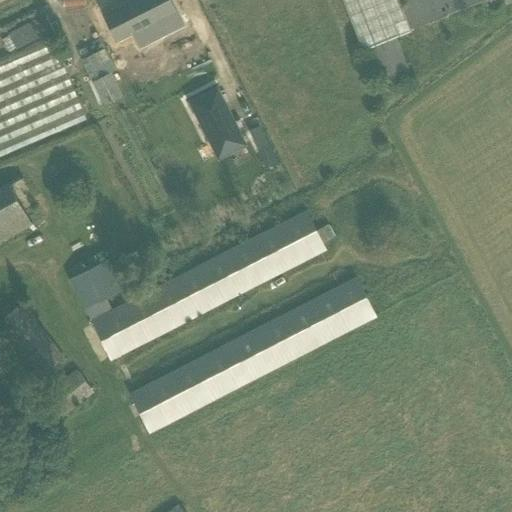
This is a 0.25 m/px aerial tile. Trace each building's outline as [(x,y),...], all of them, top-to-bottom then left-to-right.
[(158,37),(181,25),(168,0),(126,0),(99,14),(113,41),(151,22),(158,37)] [(400,0),(342,0),(362,49),(365,48),(396,37),(412,31),(400,0)] [(400,0),(412,31),(466,9),(464,4),(474,0),(400,0)] [(8,34),(17,49),(38,38),(29,22),(8,34)] [(0,58),(0,155),(86,119),(51,37),(0,58)] [(396,37),(365,48),(380,87),(411,74),(396,37)] [(123,97),(110,72),(92,81),(91,82),(104,106),(123,97)] [(245,144),(224,103),(198,116),(219,157),(245,144)] [(258,150),(257,150),(262,161),(275,155),(269,144),(268,145),(258,150)] [(0,240),(31,223),(11,184),(9,186),(8,184),(0,188),(0,240)] [(91,317),(112,358),(327,249),(307,208),(91,317)] [(86,308),(124,288),(108,257),(70,277),(86,308)] [(130,392),(150,432),(377,315),(357,275),(130,392)] [(23,302),(0,318),(0,325),(42,380),(68,360),(23,302)] [(21,410),(39,434),(94,392),(76,369),(21,410)]
